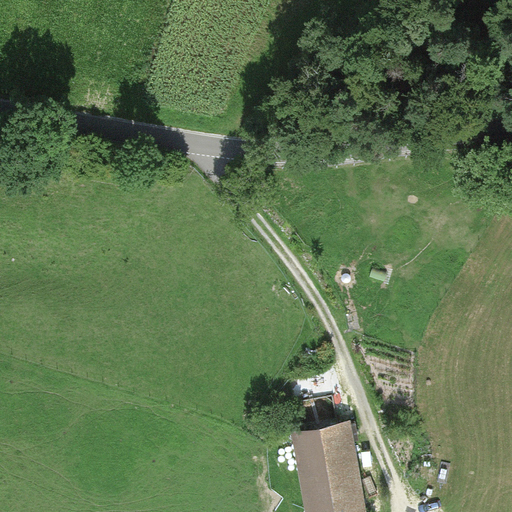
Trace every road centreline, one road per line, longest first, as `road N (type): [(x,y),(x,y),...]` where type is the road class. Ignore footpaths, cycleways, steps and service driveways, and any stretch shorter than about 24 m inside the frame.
road 1 (unclassified): [(0,112),(244,154),(511,129)]
road 2 (track): [(204,149),(315,299),(408,511)]
